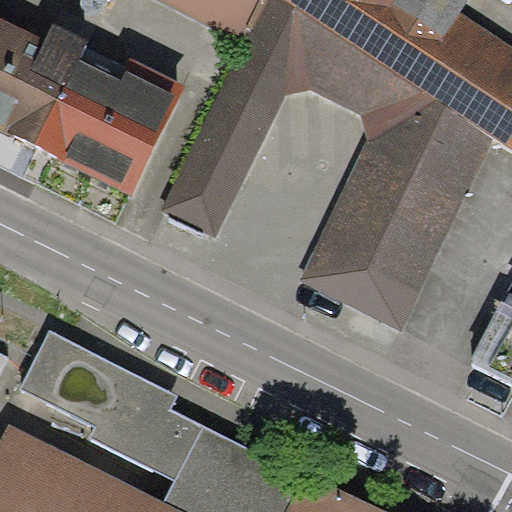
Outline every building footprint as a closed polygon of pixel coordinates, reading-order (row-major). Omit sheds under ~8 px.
[(270,0),(161,0),(249,45),(270,0)] [(493,140),(277,0),(270,0),(249,45),(165,213),(215,238),(285,97),(311,85),(365,117),(372,145),(304,282),(401,332),(493,140)] [(511,77),(393,0),(277,0),(493,140),(511,153),(511,77)] [(49,57),(0,32),(0,129),(39,149),(78,72),(85,59),(55,44),(49,57)] [(124,94),(78,72),(39,149),(133,195),(181,98),(133,74),(124,94)] [(511,329),(498,322),(472,365),(511,384),(511,329)] [(5,511),(354,511),(164,415),(171,401),(50,339),(23,392),(98,430),(93,442),(153,473),(159,460),(198,480),(181,511),(137,511),(33,459),(5,511)]
